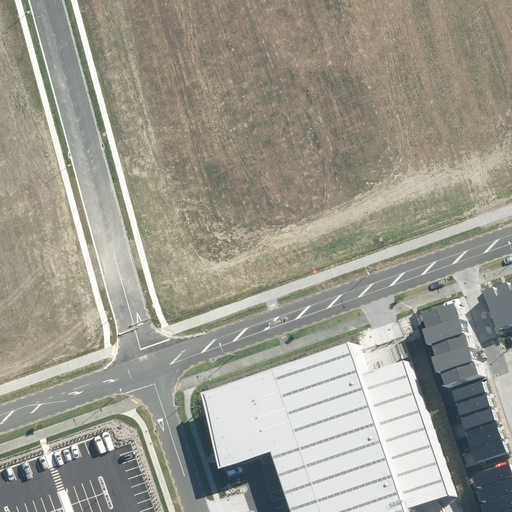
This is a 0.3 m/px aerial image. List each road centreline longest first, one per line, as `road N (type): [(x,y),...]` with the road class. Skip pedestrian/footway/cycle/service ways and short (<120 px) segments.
road 1 (unclassified): [(40,0),(147,367)]
road 2 (tertiary): [(462,255),(147,367)]
road 3 (tertiary): [(147,367),(0,419)]
road 4 (unclassified): [(198,511),(147,367)]
